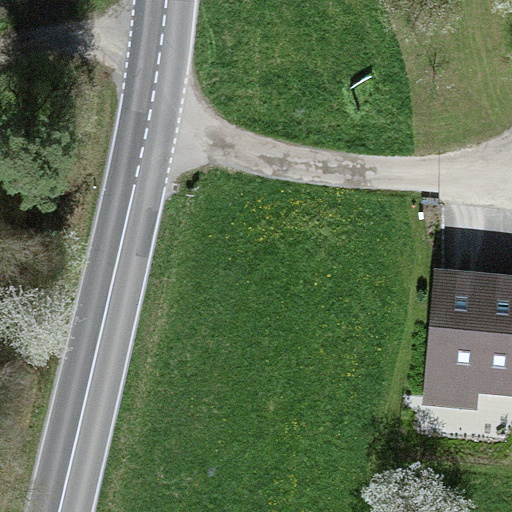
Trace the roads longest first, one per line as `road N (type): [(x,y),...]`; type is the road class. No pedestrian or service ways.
road 1 (secondary): [(163,0),(148,128),(60,511)]
road 2 (track): [(161,36),(0,72)]
